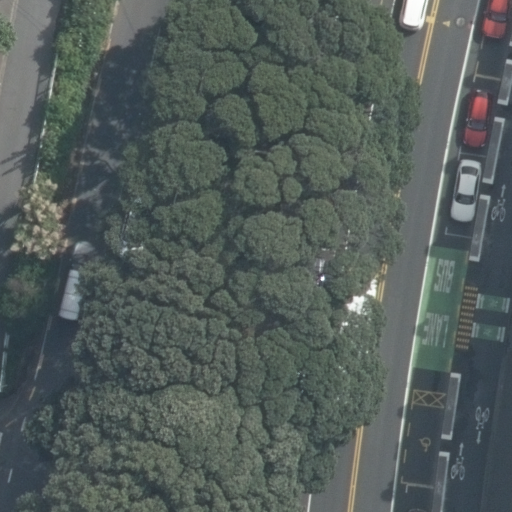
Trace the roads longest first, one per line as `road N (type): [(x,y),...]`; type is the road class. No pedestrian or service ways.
road 1 (secondary): [(167,0),(42,511)]
road 2 (secondary): [(353,511),(376,312),(433,0)]
